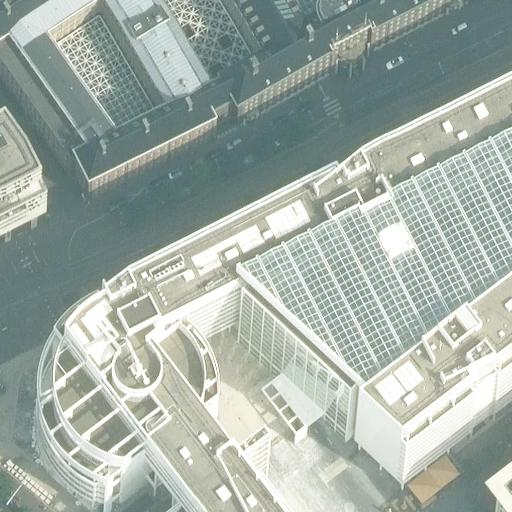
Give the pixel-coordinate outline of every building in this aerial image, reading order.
[(69,180),(73,178),(87,204),(213,141),(214,142),(237,130),(237,129),(242,126),(242,127),(245,125),(225,92),(215,97),(216,100),(210,103),(149,0),(30,0),(0,21),(0,81),(24,115),(24,116),(32,128),(33,128),(69,180)] [(360,69),(364,57),(363,55),(367,53),(368,56),(372,54),(372,53),(445,15),(445,16),(448,15),(461,8),(461,7),(467,4),(465,2),(464,0),(347,0),(353,10),(346,18),(345,17),(340,15),(335,15),(331,15),(327,17),(323,19),(320,21),(317,24),(315,29),(314,33),(313,36),(303,39),(280,0),(216,0),(258,72),(225,92),(245,125),(258,118),(257,117),(329,76),(329,77),(333,75),(331,71),(335,69),(337,71),(349,75),(360,69)] [(229,264),(204,277),(235,333),(299,400),(346,443),(352,437),(359,444),(353,450),(403,496),(445,462),(460,450),(469,442),(465,439),(488,420),(492,425),(511,409),(511,120),(351,202),(355,208),(331,226),(326,215),(300,228),(298,223),(227,259),(229,264)] [(0,150),(0,246),(43,224),(22,181),(1,152),(0,150)] [(215,477),(193,450),(215,433),(217,427),(218,417),(217,407),(215,397),(212,388),(207,379),(201,371),(193,365),(185,359),(210,346),(235,333),(204,277),(176,289),(154,301),(95,332),(104,350),(92,356),(90,353),(82,338),(75,343),(66,351),(58,360),(52,370),(60,385),(59,386),(54,397),(52,405),(50,416),(50,421),(35,433),(37,445),(40,457),(45,469),(52,479),(59,489),(68,498),(78,505),(89,511),(93,511),(107,502),(112,504),(120,505),(142,489),(159,511),(277,511),(254,482),(241,491),(245,496),(235,504),(215,477)] [(241,386),(232,394),(242,407),(252,399),(241,386)] [(511,511),(511,490),(483,511),(511,511)]
